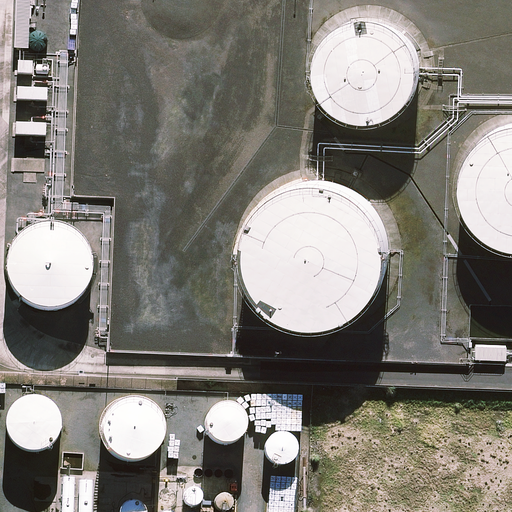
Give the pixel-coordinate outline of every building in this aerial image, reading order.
[(383,121),(389,121),(396,120),(402,118),(408,116),(414,113),(419,110),(424,106),(429,101),(433,96),(436,91),(439,85),(441,80),(443,73),(444,67),(444,61),(444,54),(443,48),(441,42),(439,36),(436,30),(433,25),(429,20),(424,16),(419,12),(414,8),(408,5),(402,3),(396,2),(389,1),(383,1),(377,1),(370,2),(364,4),(358,7),(353,10),(347,14),(343,18),(338,22),(334,28),(331,33),(329,39),(327,45),(325,51),(325,58),(325,64),(325,70),(327,76),(329,83),(331,88),(334,94),(338,99),(343,104),(347,108),(353,112),(358,115),(364,117),(370,119),(377,120),(383,121)] [(511,128),(511,129),(505,132),(500,135),(495,140),(491,144),(487,149),(484,155),(481,161),(479,167),(478,173),(477,179),(477,186),(478,192),(479,198),(481,204),(484,210),(487,216),(491,221),(495,226),(500,230),(505,233),(511,237),(511,128)] [(311,307),(317,308),(323,309),(330,308),(336,308),(342,306),(348,304),(354,301),(359,298),(364,294),(369,289),(373,284),(376,279),(379,273),(382,267),(383,261),(384,255),(385,249),(384,242),(383,236),(382,230),(379,224),(376,218),(373,213),(369,208),(364,203),(359,200),(354,196),(348,193),(342,191),(336,190),(330,189),(323,189),(317,189),(311,190),(304,192),(299,195),(293,198),(288,201),(283,206),(279,210),(275,215),(272,221),(269,227),(267,233),(266,239),(265,245),(265,252),(266,258),(267,264),(269,270),(272,276),(275,282),(279,287),(283,292),(288,296),(293,299),(299,303),(304,305),(311,307)] [(38,310),(46,311),(49,311),(53,311),(61,310),(68,307),(74,303),(80,299),(85,293),(89,286),(91,279),(92,272),(93,264),(91,257),(89,250),(85,243),(80,237),(74,233),(68,229),(61,226),(53,225),(46,225),(38,226),(31,229),(25,233),(19,237),(14,243),(10,250),(8,257),(6,264),(6,272),(8,279),(10,286),(14,293),(19,299),(25,303),(31,307),(38,310)] [(506,347),(475,345),(474,361),(505,363),(506,347)] [(50,447),(57,441),(61,434),(63,425),(63,417),(59,408),(54,402),(46,397),(37,395),(29,396),(20,399),(14,405),(9,413),(7,421),(8,430),(11,438),(17,445),(25,449),(33,451),(42,451),(50,447)] [(154,453),(158,448),(163,439),(165,430),(164,422),(159,411),(151,403),(141,399),(130,398),(122,400),(114,404),(106,412),(102,422),(101,431),(103,440),(108,449),(114,455),(121,458),(131,461),(140,460),(148,457),(154,453)] [(208,414),(206,420),(206,427),(208,433),(211,439),(217,443),(223,445),(230,445),(236,443),(241,440),(246,435),(248,429),(248,422),(247,415),(243,410),(238,405),(231,403),(224,403),(218,405),(212,409),(208,414)] [(280,432),(275,433),(270,436),(267,441),(265,446),(265,451),(266,456),(269,461),(274,464),(279,465),(284,465),(289,464),(294,460),(297,456),(298,450),(298,444),(295,439),(291,435),(286,433),(280,432)] [(200,491),(197,489),(195,488),(192,488),(189,489),(186,491),(184,493),(184,497),(184,500),(185,503),(188,505),(191,506),(194,507),(197,506),(200,504),(201,502),(202,499),(202,496),(202,493),(200,491)] [(220,494),(218,496),(216,498),(215,501),(215,504),(216,506),(217,509),(220,510),(222,511),(225,511),(228,510),(230,508),(232,506),(233,503),(233,500),(231,497),(229,495),(226,494),(223,493),(220,494)] [(132,499),(128,501),(124,503),(121,507),(120,511),(119,511),(148,511),(148,508),(145,504),(141,501),(137,499),(132,499)]
